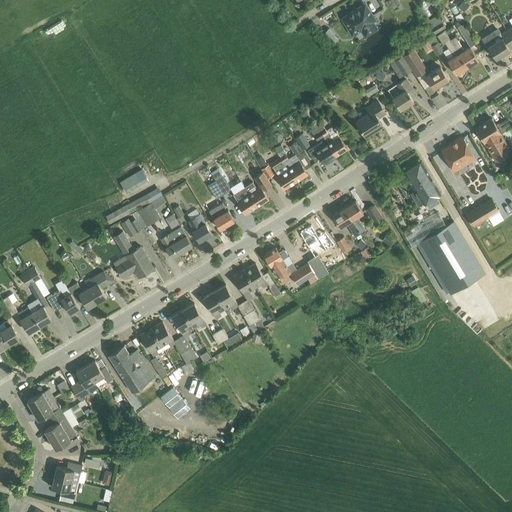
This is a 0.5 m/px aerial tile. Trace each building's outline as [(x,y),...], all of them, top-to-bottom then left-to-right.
[(464,11),(469,4),(464,0),(463,0),(458,6),(464,11)] [(373,21),(376,19),(365,3),(342,17),(352,34),(362,28),(367,35),(378,28),(373,21)] [(455,16),(458,21),(464,17),(461,12),(455,16)] [(63,19),(51,25),(54,32),(67,26),(63,19)] [(446,26),(442,20),(431,27),(435,33),(446,26)] [(463,23),(458,26),(464,36),(469,33),(463,23)] [(497,27),(483,37),(488,45),(496,58),(510,49),(511,47),(511,37),(507,30),(501,33),(497,27)] [(338,38),(329,28),(323,34),(332,44),(338,38)] [(450,39),(444,30),(437,34),(443,44),(445,42),(454,56),(447,59),(456,73),(467,66),(450,39)] [(444,50),(438,41),(438,42),(434,36),(428,39),(431,45),(437,55),(444,50)] [(450,39),(467,66),(479,59),(470,45),(464,49),(455,36),(450,39)] [(426,69),(413,49),(404,55),(416,75),(426,69)] [(394,70),(399,67),(404,74),(412,69),(416,75),(404,55),(403,55),(402,55),(390,63),(394,70)] [(426,74),(429,79),(434,88),(449,78),(440,65),(426,74)] [(374,77),(382,80),(385,73),(377,70),(374,77)] [(402,91),(393,97),(400,108),(414,100),(407,90),(412,87),(406,77),(397,83),(402,91)] [(379,90),(374,83),(365,88),(369,95),(379,90)] [(326,110),(327,100),(318,98),(317,108),(326,110)] [(356,119),(360,126),(366,135),(383,124),(378,117),(386,112),(377,98),(364,106),(365,108),(354,115),(357,119),(356,119)] [(476,127),(478,131),(484,141),(500,132),(492,117),(476,127)] [(313,130),(311,131),(317,140),(323,136),(328,133),(322,124),(318,126),(316,124),(315,125),(314,124),(311,126),(313,130)] [(325,138),(328,143),(336,155),(348,148),(337,131),(329,136),(328,133),(323,136),(325,138)] [(496,160),(511,151),(500,132),(484,141),(496,160)] [(302,133),(296,137),(303,149),(309,144),(302,133)] [(455,170),(475,158),(462,135),(456,139),(456,140),(442,149),(455,170)] [(296,141),(290,145),(296,156),(302,152),(296,141)] [(281,156),(287,152),(281,143),(275,147),(281,156)] [(328,143),(316,150),(324,163),(336,155),(328,143)] [(271,163),(278,174),(277,175),(285,188),(296,180),(288,168),(281,156),(271,163)] [(266,164),(263,159),(258,163),(261,167),(266,164)] [(404,170),(416,189),(424,203),(441,193),(421,159),(404,170)] [(300,160),(288,168),(296,180),(308,173),(300,160)] [(267,164),(266,164),(261,167),(263,171),(268,177),(273,174),(267,164)] [(122,181),(127,190),(148,178),(143,169),(122,181)] [(223,175),(221,171),(213,176),(215,179),(223,175)] [(268,177),(263,171),(254,177),(260,186),(249,193),(257,205),(269,198),(264,190),(272,184),(268,177)] [(232,189),(223,175),(215,179),(224,193),(232,189)] [(224,193),(215,179),(208,184),(216,198),(224,193)] [(249,193),(237,200),(245,213),(257,205),(249,193)] [(166,200),(162,194),(138,209),(132,213),(135,218),(142,228),(161,217),(155,207),(166,200)] [(223,203),(220,204),(216,198),(206,204),(220,228),(234,219),(228,209),(227,209),(223,203)] [(492,198),(467,213),(474,224),(488,216),(499,209),(492,198)] [(360,233),(361,232),(366,229),(357,216),(363,212),(356,200),(344,207),(360,233)] [(367,208),(376,222),(383,218),(375,204),(367,208)] [(178,216),(184,213),(179,205),(174,208),(178,216)] [(355,236),(360,233),(344,207),(333,214),(340,226),(346,222),(355,236)] [(441,298),(451,293),(485,272),(454,221),(446,225),(438,211),(404,231),(412,246),(411,247),(441,298)] [(194,229),(193,230),(199,241),(212,233),(206,222),(205,222),(200,213),(199,213),(191,219),(189,220),(194,229)] [(192,244),(181,225),(180,225),(173,214),(166,218),(173,230),(161,237),(166,246),(172,257),(192,244)] [(123,225),(130,221),(128,217),(121,222),(123,225)] [(135,218),(130,221),(137,231),(142,228),(135,218)] [(114,235),(128,258),(116,266),(122,276),(134,269),(139,276),(154,267),(141,245),(134,249),(123,230),(114,235)] [(395,237),(390,234),(385,242),(390,245),(395,237)] [(337,240),(345,253),(351,249),(343,236),(337,240)] [(362,250),(367,243),(361,238),(356,245),(362,250)] [(78,244),(72,240),(69,243),(74,248),(78,244)] [(264,254),(271,266),(272,265),(279,276),(283,283),(293,276),(298,283),(307,277),(311,283),(318,279),(314,273),(315,273),(308,262),(297,269),(293,262),(287,265),(283,258),(287,256),(288,254),(285,249),(283,249),(279,251),(276,246),(264,254)] [(64,261),(70,257),(68,252),(62,256),(64,261)] [(256,262),(245,269),(256,288),(262,284),(263,286),(268,283),(256,262)] [(28,268),(32,274),(35,280),(41,277),(34,265),(28,268)] [(44,295),(35,280),(32,274),(28,268),(22,272),(23,273),(21,275),(27,285),(29,284),(38,298),(44,295)] [(234,275),(236,280),(246,296),(251,293),(250,291),(256,288),(245,269),(234,275)] [(94,283),(88,287),(97,302),(107,296),(101,287),(107,283),(100,272),(91,278),(94,283)] [(412,275),(406,278),(411,286),(416,282),(412,275)] [(77,281),(67,287),(71,292),(80,307),(77,302),(82,298),(88,307),(97,302),(88,287),(82,290),(77,281)] [(280,292),(274,282),(269,285),(275,295),(280,292)] [(227,311),(238,304),(226,283),(215,290),(226,309),(227,311)] [(61,289),(47,297),(55,310),(65,304),(70,313),(80,307),(71,292),(67,287),(62,290),(61,289)] [(221,314),(220,312),(226,309),(215,290),(204,297),(216,317),(221,314)] [(8,295),(4,298),(3,298),(12,314),(18,311),(8,295)] [(12,314),(3,298),(0,299),(0,306),(6,317),(12,314)] [(38,308),(32,311),(40,325),(51,318),(43,305),(40,300),(35,302),(38,308)] [(194,302),(183,309),(194,327),(200,323),(202,326),(207,323),(194,302)] [(21,318),(29,331),(40,325),(32,311),(29,306),(18,313),(21,318)] [(259,329),(264,326),(254,308),(249,311),(255,322),(259,329)] [(172,315),(175,320),(184,336),(190,333),(188,330),(194,327),(183,309),(172,315)] [(255,322),(249,311),(243,315),(254,332),(259,329),(255,322)] [(19,337),(17,333),(11,324),(8,319),(4,321),(7,326),(0,330),(8,344),(19,337)] [(161,343),(163,346),(164,348),(175,342),(163,321),(152,327),(161,343)] [(244,337),(251,333),(246,325),(240,329),(244,337)] [(141,334),(153,355),(158,352),(157,349),(163,346),(161,343),(152,327),(141,334)] [(223,327),(217,330),(223,340),(229,337),(223,327)] [(0,348),(8,344),(0,330),(0,329),(0,348)] [(223,340),(217,330),(212,334),(218,344),(223,340)] [(265,339),(266,336),(263,335),(260,334),(254,332),(252,340),(258,342),(264,343),(265,339)] [(117,368),(140,353),(137,349),(130,353),(124,344),(108,354),(117,368)] [(186,349),(192,359),(197,356),(191,346),(186,349)] [(187,363),(192,359),(186,349),(181,353),(187,363)] [(132,391),(154,377),(140,353),(117,368),(132,391)] [(150,359),(156,368),(162,377),(168,374),(156,356),(150,359)] [(86,365),(98,385),(107,380),(108,380),(113,377),(106,365),(100,368),(95,359),(86,365)] [(71,385),(78,398),(98,386),(98,385),(86,365),(76,371),(81,379),(71,385)] [(58,383),(62,391),(69,387),(64,379),(58,383)] [(190,407),(179,394),(173,386),(161,396),(178,417),(190,407)] [(27,400),(33,409),(48,400),(42,391),(39,393),(27,400)] [(48,400),(33,409),(38,419),(47,414),(50,419),(63,411),(60,406),(53,410),(48,400)] [(64,411),(72,425),(79,421),(71,406),(64,411)] [(63,411),(50,419),(53,424),(44,429),(50,438),(71,426),(63,411)] [(127,422),(136,424),(139,416),(130,413),(127,422)] [(71,426),(50,438),(56,448),(64,443),(67,448),(80,440),(71,426)] [(125,435),(117,439),(121,448),(130,443),(125,435)] [(57,464),(54,475),(78,481),(82,464),(68,461),(67,467),(57,464)] [(78,481),(54,475),(52,486),(61,488),(60,494),(74,498),(78,481)] [(109,484),(111,478),(104,476),(103,482),(109,484)] [(112,489),(106,488),(103,499),(109,500),(112,489)]
